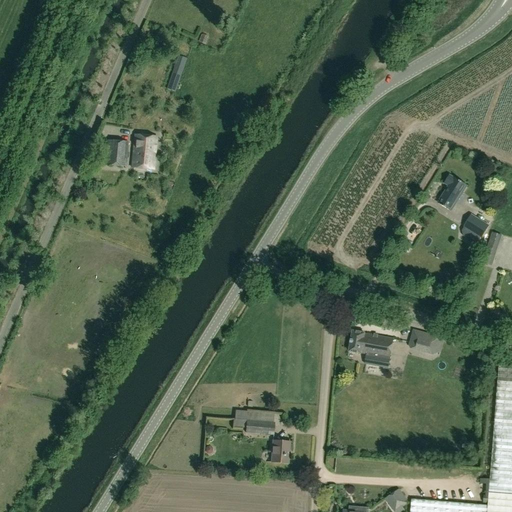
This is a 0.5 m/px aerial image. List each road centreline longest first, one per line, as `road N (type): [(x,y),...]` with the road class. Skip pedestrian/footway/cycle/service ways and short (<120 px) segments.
road 1 (unclassified): [(0,343),(144,0)]
road 2 (tertiary): [(254,261),(353,112),(498,10)]
road 3 (tertiary): [(99,511),(254,261)]
road 4 (unclassified): [(313,511),(336,299)]
road 5 (track): [(0,172),(74,0)]
road 6 (unclassified): [(336,299),(354,294),(511,346)]
